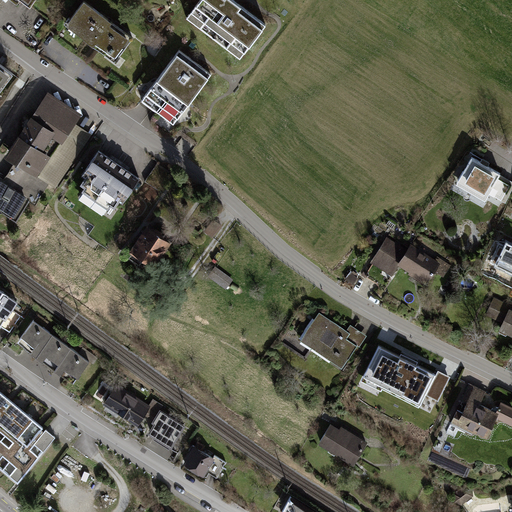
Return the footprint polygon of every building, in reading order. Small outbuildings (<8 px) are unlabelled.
[(36,0),(14,0),(29,11),(36,0)] [(265,27),(229,0),(197,0),(182,21),(238,62),(265,27)] [(86,2),(68,25),(117,62),(135,38),(86,2)] [(209,79),(175,53),(140,98),(175,124),(209,79)] [(0,88),(13,72),(0,61),(0,88)] [(85,116),(50,94),(9,157),(18,162),(6,182),(0,178),(0,206),(20,219),(33,199),(39,203),(52,184),(58,188),(92,135),(78,127),(85,116)] [(142,180),(100,152),(86,173),(94,178),(85,192),(112,210),(121,195),(128,200),(142,180)] [(501,173),(477,162),(465,188),(489,199),(501,173)] [(175,246),(151,228),(134,251),(158,269),(175,246)] [(400,269),(411,249),(389,237),(373,264),(396,277),(400,269)] [(511,248),(501,243),(492,262),(511,270),(511,248)] [(445,262),(414,245),(411,249),(400,269),(431,286),(445,262)] [(229,285),(234,276),(217,267),(212,276),(229,285)] [(26,309),(0,290),(0,319),(13,329),(26,309)] [(511,336),(511,303),(496,297),(485,319),(504,326),(502,331),(511,336)] [(359,340),(318,313),(299,341),(339,369),(359,340)] [(49,333),(31,321),(18,341),(35,353),(49,333)] [(35,353),(56,367),(70,348),(49,333),(35,353)] [(451,378),(438,372),(436,376),(379,347),(364,378),(420,406),(425,396),(438,403),(451,378)] [(70,348),(56,367),(75,380),(88,361),(70,348)] [(149,405),(114,383),(102,403),(137,425),(149,407),(158,412),(162,405),(153,399),(149,405)] [(489,394),(472,386),(453,425),(491,442),(500,422),(511,427),(511,404),(505,402),(500,413),(484,406),(489,394)] [(53,438),(0,392),(0,468),(16,482),(53,438)] [(184,427),(162,413),(148,434),(170,449),(184,427)] [(371,445),(336,422),(320,446),(356,469),(371,445)] [(223,464),(193,447),(182,464),(204,476),(207,472),(218,477),(223,464)] [(465,483),(453,491),(453,500),(462,503),(473,495),(474,486),(465,483)] [(318,511),(291,495),(282,511),(318,511)]
